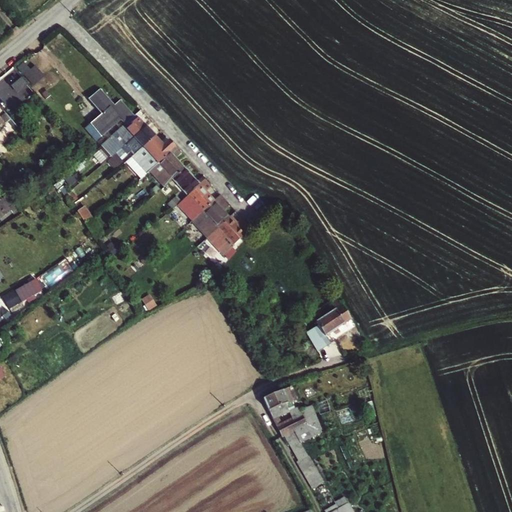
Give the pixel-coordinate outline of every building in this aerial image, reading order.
[(35,84),(47,76),(39,64),(27,73),(35,84)] [(15,83),(24,75),(20,71),(11,79),(15,83)] [(14,84),(20,91),(30,83),(25,76),(14,84)] [(117,113),(96,92),(85,103),(101,119),(90,129),(102,141),(117,126),(118,127),(120,124),(119,123),(121,122),(115,115),(117,113)] [(126,103),(117,113),(126,122),(135,112),(126,103)] [(0,128),(10,120),(0,107),(0,128)] [(139,118),(129,127),(126,125),(106,145),(104,147),(114,162),(120,158),(130,151),(152,132),(139,118)] [(160,140),(152,132),(130,151),(120,158),(125,166),(136,156),(145,148),(148,151),(160,140)] [(168,148),(160,140),(148,151),(161,165),(171,157),(179,150),(173,143),(168,148)] [(185,156),(179,150),(171,157),(161,165),(175,181),(188,170),(179,161),(185,156)] [(198,180),(188,170),(175,181),(188,195),(206,179),(203,176),(198,180)] [(208,181),(206,179),(188,195),(177,204),(192,220),(214,200),(206,191),(202,187),(208,181)] [(212,186),(208,181),(202,187),(206,191),(212,186)] [(151,189),(157,196),(161,192),(156,185),(151,189)] [(214,200),(192,220),(207,237),(229,217),(223,210),(229,206),(219,195),(214,200)] [(1,200),(0,200),(0,220),(11,212),(1,200)] [(207,237),(222,254),(250,229),(241,219),(235,223),(229,217),(207,237)] [(19,287),(24,300),(45,291),(40,278),(19,287)] [(12,308),(25,302),(17,288),(5,295),(12,308)] [(308,336),(316,349),(318,351),(330,343),(325,336),(352,318),(343,304),(341,306),(336,298),(332,301),(333,302),(323,308),(327,314),(316,322),(319,327),(314,331),(315,331),(308,336)] [(290,366),(316,349),(308,336),(282,352),(290,366)] [(292,387),(264,398),(270,413),(284,440),(308,428),(307,427),(316,423),(309,407),(301,410),(292,387)] [(351,511),(347,503),(334,509),(298,444),(292,448),(298,461),(296,462),(323,511),(351,511)]
